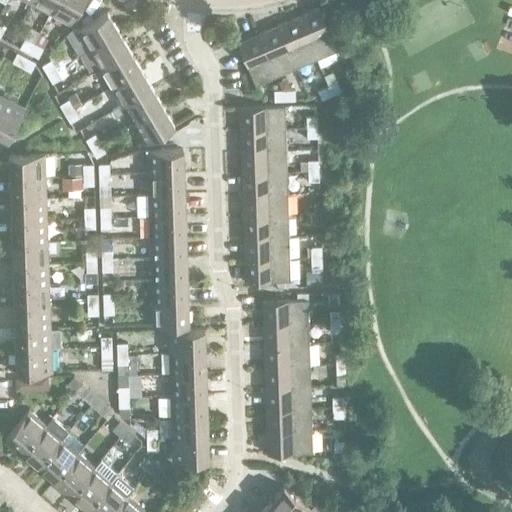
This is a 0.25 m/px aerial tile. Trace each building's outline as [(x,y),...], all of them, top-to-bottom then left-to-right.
[(49,11),(55,0),(31,0),(30,1),(49,11)] [(81,0),(55,0),(49,11),(70,22),(81,0)] [(318,7),(298,15),(315,57),(336,49),(318,7)] [(74,25),(66,33),(77,53),(87,47),(118,29),(107,10),(76,29),(74,25)] [(296,66),(315,57),(298,15),(278,24),(296,66)] [(276,74),(296,66),(278,24),(258,32),(276,74)] [(88,48),(79,53),(90,71),(98,66),(129,48),(118,29),(87,47),(88,48)] [(276,74),(258,32),(237,41),(255,83),(276,74)] [(28,51),(33,42),(24,37),(19,46),(28,51)] [(42,47),(33,42),(28,51),(37,56),(42,47)] [(141,67),(129,48),(98,66),(110,85),(141,67)] [(21,65),(26,56),(16,51),(11,60),(21,65)] [(21,65),(30,70),(35,61),(26,56),(21,65)] [(46,73),(56,67),(50,58),(41,64),(46,73)] [(61,76),(56,67),(46,73),(52,82),(61,76)] [(110,85),(100,91),(111,109),(152,86),(141,67),(110,85)] [(326,84),(331,94),(340,90),(336,80),(326,84)] [(321,98),(331,94),(326,84),(317,89),(321,98)] [(132,123),(163,105),(152,86),(111,109),(110,110),(115,117),(125,111),(132,123)] [(273,89),(273,100),(294,99),(294,88),(273,89)] [(64,112),(81,102),(75,91),(67,96),(68,98),(59,103),(64,112)] [(0,133),(8,138),(25,106),(5,95),(0,104),(0,133)] [(69,121),(78,116),(85,112),(84,111),(92,106),(88,99),(82,103),(81,102),(64,112),(69,121)] [(240,128),(285,126),(285,104),(239,105),(240,128)] [(174,124),(163,105),(132,123),(143,142),(174,124)] [(306,126),(317,125),(316,115),(305,115),(306,126)] [(317,136),(317,125),(306,126),(306,136),(317,136)] [(286,148),(285,126),(240,128),(240,150),(286,148)] [(90,147),(99,142),(94,132),(85,138),(90,147)] [(105,151),(99,142),(90,147),(95,156),(105,151)] [(146,149),(147,171),(183,170),(182,147),(146,149)] [(287,170),(286,148),(240,150),(241,171),(287,170)] [(8,153),(9,175),(45,174),(44,152),(8,153)] [(307,169),(318,169),(318,159),(307,159),(307,169)] [(82,173),(81,162),(68,162),(68,174),(82,173)] [(98,173),(109,173),(126,172),(125,162),(108,162),(97,162),(98,173)] [(82,163),(82,174),(93,173),(92,163),(82,163)] [(318,180),(318,169),(307,169),(308,180),(318,180)] [(183,170),(147,171),(148,193),(184,191),(183,170)] [(287,191),(287,170),(241,171),(242,193),(287,191)] [(93,184),(93,173),(82,174),(83,184),(93,184)] [(109,183),(109,173),(98,173),(98,183),(109,183)] [(45,174),(9,175),(9,197),(46,195),(45,174)] [(82,187),(82,175),(61,175),(61,188),(82,187)] [(148,193),(136,193),(137,215),(149,214),(185,213),(184,191),(148,193)] [(288,213),(287,191),(242,193),(243,214),(288,213)] [(99,194),(99,216),(110,216),(110,205),(110,194),(99,194)] [(9,197),(10,218),(46,217),(46,195),(9,197)] [(313,202),(313,212),(324,212),(324,201),(313,202)] [(83,204),(67,205),(67,217),(84,216),(84,217),(94,216),(94,206),(83,206),(83,204)] [(325,222),(324,212),(313,212),(314,223),(325,222)] [(149,214),(149,236),(185,235),(185,213),(149,214)] [(289,234),(288,213),(243,214),(243,236),(289,234)] [(84,217),(84,227),(95,227),(94,216),(84,217)] [(110,216),(99,216),(100,227),(110,226),(110,216)] [(10,218),(11,240),(47,239),(46,217),(10,218)] [(244,257),(290,256),(289,234),(243,236),(244,257)] [(149,236),(150,257),(186,256),(185,235),(149,236)] [(11,240),(12,262),(48,261),(47,239),(11,240)] [(310,256),(321,255),(321,245),(310,245),(310,256)] [(85,250),(85,260),(96,260),(96,249),(85,250)] [(111,249),(100,249),(101,259),(111,259),(111,249)] [(321,266),(321,255),(310,256),(311,266),(321,266)] [(150,257),(151,279),(187,278),(186,256),(150,257)] [(245,280),(290,279),(290,256),(244,257),(245,280)] [(111,259),(101,259),(101,270),(112,270),(111,259)] [(96,270),(96,260),(85,260),(85,271),(96,270)] [(12,262),(12,284),(48,282),(48,261),(12,262)] [(151,301),(187,299),(187,278),(151,279),(151,301)] [(12,284),(13,305),(49,304),(48,282),(12,284)] [(86,293),(87,303),(97,303),(97,292),(86,293)] [(102,292),(102,302),(113,302),(113,292),(102,292)] [(262,299),(263,322),(308,320),(308,297),(262,299)] [(187,299),(151,301),(152,323),(188,322),(187,299)] [(114,313),(113,302),(102,302),(103,313),(114,313)] [(87,303),(87,314),(98,313),(97,303),(87,303)] [(49,304),(13,305),(14,327),(50,326),(49,304)] [(340,319),(339,309),(328,309),(329,320),(340,319)] [(340,330),(340,319),(329,320),(329,330),(340,330)] [(263,343),(309,342),(308,320),(263,322),(263,343)] [(60,327),(50,328),(50,326),(14,327),(15,349),(51,348),(51,346),(61,346),(60,327)] [(168,328),(169,350),(205,349),(204,326),(168,328)] [(100,335),(100,346),(111,345),(110,335),(100,335)] [(116,342),(116,352),(127,352),(127,341),(116,342)] [(264,365),(310,363),(309,342),(263,343),(264,365)] [(111,345),(100,346),(101,356),(101,368),(112,368),(111,356),(111,345)] [(51,370),(51,348),(15,349),(15,371),(51,370)] [(169,350),(169,372),(205,371),(205,349),(169,350)] [(127,352),(116,352),(117,374),(136,373),(135,353),(127,354),(127,352)] [(335,352),(335,362),(346,362),(345,352),(335,352)] [(335,373),(346,373),(346,362),(335,362),(335,373)] [(265,386),(310,385),(310,363),(264,365),(265,386)] [(169,372),(170,393),(206,392),(205,371),(169,372)] [(81,381),(73,374),(66,382),(74,389),(81,381)] [(128,385),(117,385),(117,396),(128,395),(128,385)] [(266,408),(311,406),(310,385),(265,386),(266,408)] [(83,397),(91,404),(98,395),(90,388),(83,397)] [(170,393),(171,415),(207,414),(206,392),(170,393)] [(98,395),(91,404),(98,410),(106,402),(98,395)] [(128,395),(117,396),(118,406),(129,406),(128,395)] [(343,406),(342,395),(331,395),(332,406),(343,406)] [(266,429),(312,428),(311,406),(266,408),(266,429)] [(343,416),(343,406),(332,406),(332,416),(343,416)] [(4,435),(22,449),(45,422),(28,407),(4,435)] [(171,415),(172,437),(208,435),(207,414),(171,415)] [(38,463),(68,429),(52,415),(46,422),(45,422),(22,449),(38,463)] [(111,428),(118,433),(119,435),(127,427),(118,420),(111,428)] [(127,427),(119,435),(128,442),(129,441),(137,448),(141,444),(141,440),(134,434),(135,434),(127,427)] [(145,427),(146,438),(157,438),(156,427),(145,427)] [(267,452),(313,451),(312,428),(266,429),(267,452)] [(68,429),(38,463),(54,478),(78,450),(84,443),(68,429)] [(208,435),(172,437),(172,459),(208,458),(208,435)] [(146,438),(146,449),(157,448),(157,438),(146,438)] [(343,439),(332,439),(333,450),(344,450),(343,439)] [(94,464),(78,450),(54,478),(71,492),(94,464)] [(138,464),(146,471),(153,463),(145,455),(138,464)] [(71,492),(87,506),(117,471),(102,458),(96,466),(94,464),(71,492)] [(153,463),(146,471),(154,477),(161,469),(153,463)] [(117,471),(87,506),(94,511),(110,511),(127,493),(134,486),(117,471)] [(284,484),(269,501),(280,511),(306,511),(311,508),(284,484)] [(140,511),(144,508),(127,493),(110,511),(140,511)] [(259,511),(280,511),(269,501),(259,511)]
